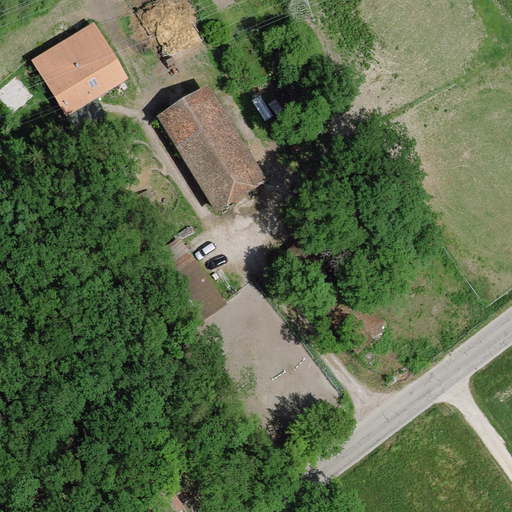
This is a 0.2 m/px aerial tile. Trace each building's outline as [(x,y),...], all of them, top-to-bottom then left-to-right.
[(127,80),(92,24),(33,60),(67,116),(127,80)] [(267,183),(207,86),(156,118),(216,214),(267,183)] [(226,304),(180,239),(145,264),(191,329),(226,304)] [(351,279),(317,305),(355,354),(389,329),(351,279)] [(170,511),(159,495),(142,507),(145,511),(170,511)]
